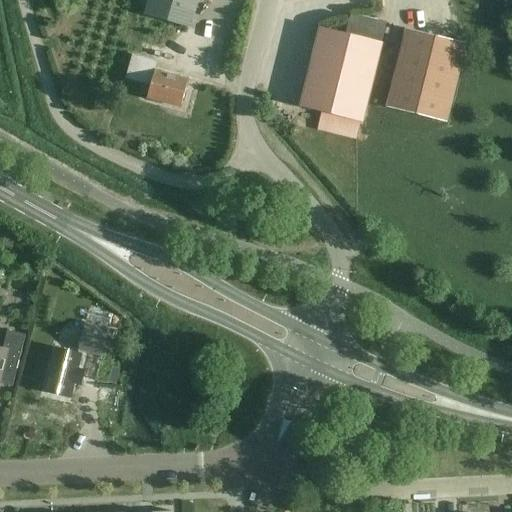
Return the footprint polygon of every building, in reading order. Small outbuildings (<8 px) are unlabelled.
[(190,28),(198,0),(148,0),(144,15),(190,28)] [(382,43),(371,40),(376,19),(350,14),(345,34),(320,28),(300,107),(322,112),(318,130),(356,139),(360,122),(362,122),(382,43)] [(406,29),(386,108),(446,123),(466,44),(406,29)] [(132,55),(126,78),(150,85),(147,97),(180,106),(188,81),(155,71),(154,72),(147,70),(149,60),(132,55)] [(5,234),(2,247),(11,249),(15,236),(5,234)] [(89,309),(86,319),(109,325),(112,315),(89,309)] [(108,329),(85,323),(78,349),(101,355),(108,329)] [(0,383),(12,386),(25,335),(7,330),(3,348),(0,347),(0,383)] [(81,354),(56,348),(45,392),(70,398),(81,354)] [(112,367),(108,383),(117,385),(121,369),(112,367)]
